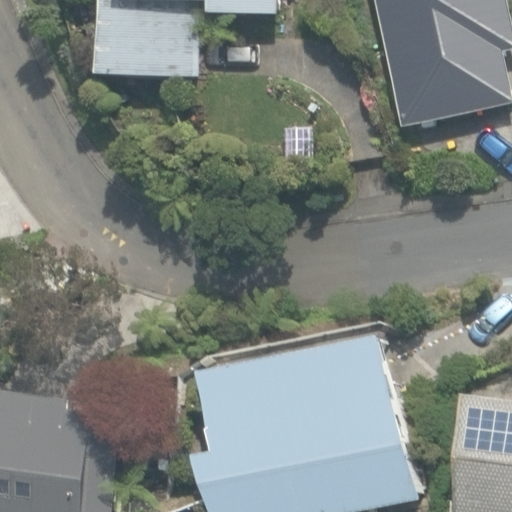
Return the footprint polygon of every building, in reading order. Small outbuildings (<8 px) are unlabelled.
[(112,0),(111,78),(204,80),(205,4),(219,5),(219,16),(286,16),(286,0),(112,0)] [(511,0),(382,0),(411,129),(511,106),(511,70),(508,54),(511,52),(511,0)] [(209,459),(219,511),(357,511),(425,498),(393,340),(213,376),(229,455),(209,459)] [(0,511),(117,511),(132,420),(83,412),(84,403),(0,390),(0,511)] [(458,511),(511,511),(511,403),(476,399),(463,505),(459,505),(458,511)]
